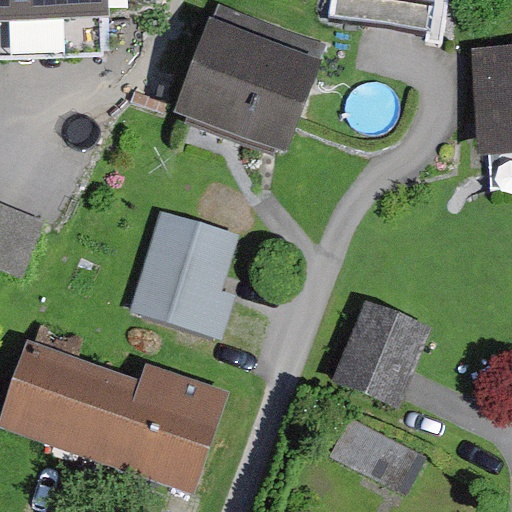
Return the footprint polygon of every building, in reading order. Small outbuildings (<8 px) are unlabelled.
[(107,0),(0,0),(0,47),(81,45),(109,43),(107,0)] [(462,0),(343,0),(341,21),(398,30),(457,38),(462,0)] [(225,27),(330,65),(338,44),(233,6),(225,27)] [(330,65),(225,27),(191,121),(296,159),(330,65)] [(511,53),(479,56),(487,169),(511,166),(511,53)] [(64,226),(0,199),(0,267),(39,283),(64,226)] [(259,240),(178,213),(145,311),(237,342),(252,296),(242,293),(259,240)] [(0,310),(12,284),(0,279),(0,310)] [(434,333),(369,306),(334,388),(399,416),(413,381),(434,333)] [(49,310),(39,335),(81,351),(91,326),(49,310)] [(37,339),(2,430),(193,504),(233,401),(150,370),(146,381),(37,339)]
